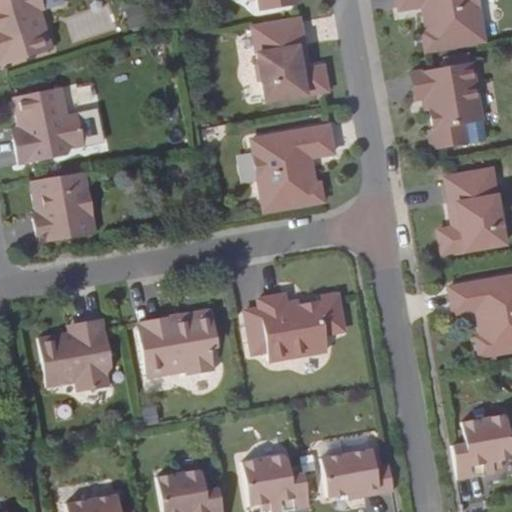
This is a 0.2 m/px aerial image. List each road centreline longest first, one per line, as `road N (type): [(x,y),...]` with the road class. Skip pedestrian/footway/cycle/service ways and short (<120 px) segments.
road 1 (unclassified): [(2,290),(380,227)]
road 2 (unclassified): [(380,227),(426,511)]
road 3 (unclassified): [(344,0),(380,227)]
